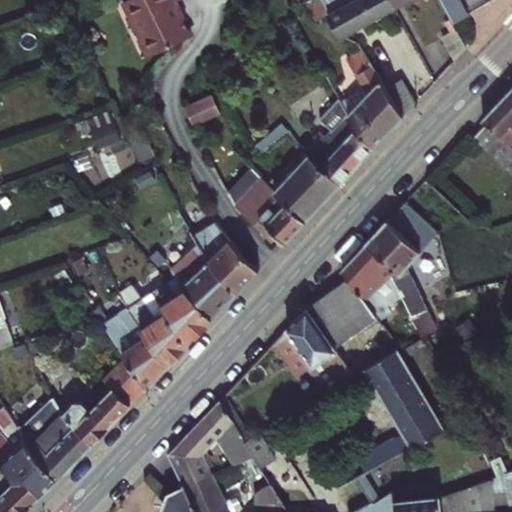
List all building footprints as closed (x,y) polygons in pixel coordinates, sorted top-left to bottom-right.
[(136,29),(145,47),(188,27),(174,0),(125,0),(138,28),(136,29)] [(334,0),(353,31),(404,3),(401,0),(334,0)] [(414,113),(398,84),(384,57),(373,62),(382,84),(357,110),(361,119),(371,134),(383,147),(414,113)] [(411,76),(398,84),(414,113),(425,101),(411,76)] [(200,123),(229,109),(220,91),(191,106),(200,123)] [(511,92),(477,131),(511,168),(511,141),(505,134),(511,127),(511,92)] [(317,148),(351,181),(383,147),(371,134),(361,119),(357,110),(350,95),(330,108),(337,123),(331,130),(326,125),(310,141),(317,148)] [(96,144),(118,138),(110,112),(88,118),(96,144)] [(314,160),(285,190),(315,218),(351,181),(317,148),(309,156),(314,160)] [(315,218),(285,190),(258,165),(235,189),(242,202),(281,239),(286,233),(294,240),(315,218)] [(412,270),(427,255),(394,219),(370,243),(403,280),(420,315),(433,307),(412,270)] [(246,290),(268,267),(234,236),(219,222),(199,243),(246,290)] [(221,316),(246,290),(199,243),(181,225),(172,235),(189,253),(174,269),(188,283),(221,316)] [(407,320),(387,296),(403,280),(370,243),(348,267),(355,275),(390,323),(396,330),(407,320)] [(347,350),(390,323),(355,275),(316,304),(347,350)] [(198,340),(221,316),(188,283),(179,291),(168,279),(150,291),(166,308),(198,340)] [(124,308),(135,322),(151,341),(172,367),(198,340),(166,308),(156,318),(139,298),(124,308)] [(347,350),(316,304),(315,302),(280,339),(306,377),(328,353),(354,390),(369,381),(347,350)] [(101,323),(115,340),(135,322),(124,308),(101,323)] [(131,361),(139,370),(152,387),(172,367),(151,341),(131,361)] [(424,459),(459,440),(414,357),(379,375),(424,459)] [(138,402),(152,387),(139,370),(123,387),(138,402)] [(78,407),(70,415),(99,443),(138,402),(123,387),(97,414),(88,405),(78,407)] [(220,477),(212,458),(239,430),(250,450),(259,445),(228,394),(173,451),(191,489),(220,477)] [(65,478),(99,443),(70,415),(45,440),(28,422),(19,430),(65,478)] [(302,453),(316,445),(302,420),(288,428),(302,453)] [(30,479),(46,497),(65,478),(19,430),(9,439),(0,429),(0,451),(27,481),(30,479)] [(369,486),(416,462),(407,446),(341,481),(350,497),(369,486)] [(0,511),(31,511),(46,497),(30,479),(27,481),(0,451),(0,486),(1,488),(0,488),(0,495),(6,501),(0,507),(0,511)] [(511,511),(511,466),(500,472),(508,491),(452,506),(404,510),(403,500),(388,508),(386,503),(377,507),(379,510),(379,511),(502,511),(502,504),(511,503),(511,511)] [(235,511),(220,477),(191,489),(201,511),(235,511)] [(201,511),(191,489),(175,497),(171,511),(201,511)] [(295,511),(286,492),(276,496),(280,506),(280,511),(295,511)]
